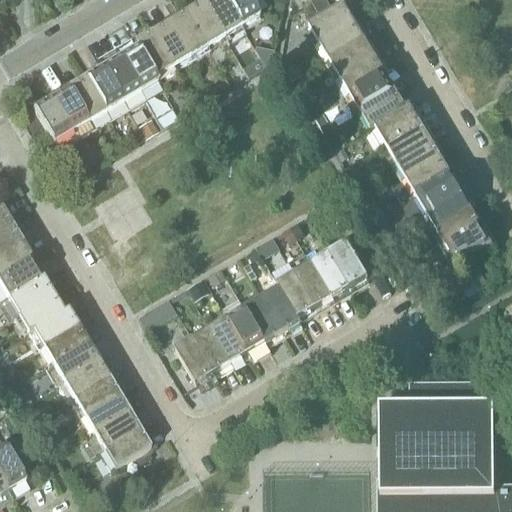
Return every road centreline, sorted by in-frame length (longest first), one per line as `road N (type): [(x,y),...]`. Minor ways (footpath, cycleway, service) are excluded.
road 1 (unclassified): [(185,441),(0,133)]
road 2 (unclassified): [(185,441),(373,330),(395,359)]
road 3 (unclassified): [(511,206),(387,0)]
road 4 (residential): [(0,75),(128,0)]
